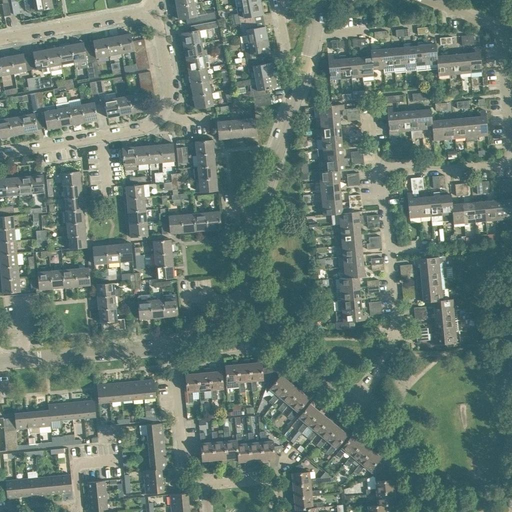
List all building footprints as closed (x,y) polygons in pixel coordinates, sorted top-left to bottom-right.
[(29,12),(36,10),(52,7),(50,0),(23,0),(25,9),(29,12)] [(20,13),(18,1),(11,2),(14,15),(20,13)] [(11,15),(8,2),(3,3),(2,4),(4,16),(11,15)] [(201,2),(198,2),(176,6),(179,19),(186,18),(187,24),(216,18),(214,12),(206,13),(206,11),(202,8),(201,2)] [(263,14),(261,2),(237,7),(238,14),(232,15),(234,24),(240,23),(240,25),(254,22),(252,16),(263,14)] [(192,25),(193,31),(217,27),(216,21),(192,25)] [(254,22),(240,25),(242,36),(240,36),(241,43),(249,42),(267,38),(265,26),(255,28),(254,22)] [(200,37),(199,31),(181,33),(184,46),(201,43),(205,42),(204,37),(200,37)] [(131,33),(118,35),(121,53),(134,51),(133,47),(132,41),(131,33)] [(121,53),(118,35),(106,38),(109,56),(121,53)] [(109,56),(106,38),(93,40),(96,58),(109,56)] [(270,51),(267,38),(249,42),(250,49),(245,50),(247,61),(260,59),(259,53),(270,51)] [(133,47),(145,45),(144,39),(132,41),(133,47)] [(76,44),(71,45),(75,67),(79,67),(78,61),(87,60),(83,42),(82,42),(80,40),(77,41),(76,44)] [(431,41),(424,42),(427,69),(437,68),(437,63),(436,44),(432,45),(431,41)] [(418,46),(414,46),(416,70),(427,69),(424,42),(417,43),(418,46)] [(63,46),(58,47),(61,64),(74,62),(71,45),(70,45),(70,43),(63,44),(63,46)] [(201,43),(184,46),(186,58),(207,54),(206,48),(202,49),(201,43)] [(403,44),(403,47),(405,71),(416,70),(414,46),(410,47),(410,44),(403,44)] [(51,48),(46,49),(49,67),(61,64),(58,47),(57,45),(50,46),(51,48)] [(145,45),(133,47),(134,51),(135,53),(146,51),(145,45)] [(405,71),(403,47),(392,48),(395,72),(405,71)] [(482,71),(479,47),(479,52),(469,53),(471,72),(482,71)] [(392,48),(382,49),(383,73),(395,72),(392,48)] [(49,67),(46,49),(34,51),(33,51),(36,69),(42,68),(42,72),(45,73),(50,72),(49,67)] [(383,68),(382,49),(370,50),(373,69),(383,68)] [(23,53),(11,56),(14,73),(27,71),(23,53)] [(469,53),(458,54),(460,73),(460,77),(471,76),(469,53)] [(188,71),(206,67),(210,67),(207,54),(186,58),(188,71)] [(460,73),(458,54),(447,55),(449,74),(460,73)] [(327,55),(329,67),(330,79),(341,78),(339,59),(328,60),(328,55),(327,55)] [(447,55),(437,56),(437,63),(437,68),(438,75),(449,74),(447,55)] [(14,73),(11,56),(0,57),(0,67),(2,76),(14,73)] [(148,62),(147,56),(136,59),(137,64),(148,62)] [(371,56),(360,57),(363,82),(374,81),(373,69),(371,56)] [(360,57),(350,58),(351,77),(362,76),(360,57)] [(351,77),(350,58),(339,59),(341,78),(351,77)] [(272,62),(261,64),(260,59),(247,61),(249,72),(254,71),(255,78),(274,75),(272,62)] [(148,62),(137,64),(138,70),(150,68),(148,62)] [(101,77),(99,65),(93,66),(95,78),(101,77)] [(95,78),(93,66),(87,67),(89,79),(95,78)] [(206,67),(188,71),(191,83),(208,80),(212,79),(211,74),(207,75),(206,67)] [(150,71),(138,73),(139,79),(151,77),(150,71)] [(277,87),(274,75),(255,78),(257,85),(255,85),(255,84),(250,85),(251,92),(237,94),(238,102),(253,99),(254,107),(271,104),(268,89),(277,87)] [(39,76),(33,77),(35,90),(41,88),(39,76)] [(35,90),(33,77),(26,78),(29,91),(35,90)] [(151,77),(139,79),(141,85),(152,83),(151,77)] [(104,92),(102,80),(96,81),(98,93),(104,92)] [(210,88),(208,80),(191,83),(193,96),(210,92),(214,92),(213,87),(210,88)] [(98,93),(96,81),(90,82),(92,95),(98,93)] [(153,89),(152,83),(141,85),(142,91),(153,89)] [(66,90),(65,85),(57,87),(57,88),(53,89),(54,95),(60,94),(59,92),(66,90)] [(153,89),(142,91),(142,93),(143,97),(155,95),(153,89)] [(42,91),(36,92),(38,105),(44,104),(42,91)] [(38,105),(36,92),(29,94),(31,106),(38,105)] [(212,100),(210,92),(193,96),(196,108),(217,104),(216,99),(212,100)] [(430,99),(429,92),(418,93),(419,100),(430,99)] [(129,95),(133,113),(145,111),(143,97),(142,93),(129,95)] [(133,113),(129,95),(117,98),(120,115),(133,113)] [(120,115),(117,98),(104,100),(108,118),(120,115)] [(56,104),(57,109),(60,126),(73,124),(68,102),(56,104)] [(94,102),(82,104),(85,122),(98,119),(94,102)] [(82,104),(69,107),(73,124),(73,125),(75,126),(79,125),(80,124),(80,123),(85,122),(82,104)] [(344,109),(343,104),(319,106),(320,117),(339,116),(339,110),(344,109)] [(387,108),(389,138),(400,137),(398,112),(388,113),(387,108)] [(60,126),(57,109),(44,111),(48,129),(60,126)] [(431,109),(420,110),(422,129),(432,128),(432,121),(431,109)] [(422,129),(420,110),(409,111),(411,130),(422,129)] [(487,135),(485,110),(485,111),(485,116),(475,117),(476,136),(487,135)] [(409,111),(398,112),(400,131),(411,130),(409,111)] [(0,137),(13,135),(9,118),(8,118),(7,113),(0,114),(0,137)] [(34,113),(22,115),(25,133),(38,131),(34,113)] [(25,133),(22,115),(9,118),(13,135),(25,133)] [(340,126),(339,116),(320,117),(321,128),(340,126)] [(476,136),(475,117),(464,118),(466,137),(476,136)] [(257,136),(255,118),(242,119),(244,137),(257,136)] [(466,137),(464,118),(453,119),(455,138),(466,137)] [(244,137),(242,119),(230,120),(232,138),(244,137)] [(455,138),(453,119),(442,120),(444,139),(455,138)] [(232,138),(230,120),(217,121),(219,139),(232,138)] [(442,120),(432,121),(432,128),(433,140),(444,139),(442,120)] [(341,137),(340,126),(321,128),(322,139),(341,137)] [(341,137),(322,139),(323,150),(342,148),(341,137)] [(214,152),(213,139),(195,141),(196,154),(214,152)] [(174,161),(173,143),(160,144),(162,162),(174,161)] [(162,162),(160,144),(147,145),(149,163),(162,162)] [(149,163),(147,145),(135,146),(137,164),(149,163)] [(137,164),(135,146),(122,148),(124,166),(137,164)] [(343,159),(342,148),(323,150),(324,160),(343,159)] [(215,165),(214,152),(196,154),(197,167),(215,165)] [(343,159),(324,160),(325,171),(338,170),(344,169),(344,165),(347,165),(347,158),(343,159)] [(197,167),(194,167),(195,179),(216,177),(215,165),(197,167)] [(320,182),(339,181),(338,170),(325,171),(314,172),(316,183),(320,182)] [(80,171),(62,173),(63,185),(81,184),(80,171)] [(43,174),(30,175),(32,194),(45,192),(43,174)] [(32,194),(30,175),(18,177),(19,195),(32,194)] [(19,195),(18,177),(5,178),(7,196),(19,195)] [(218,190),(216,177),(195,179),(195,180),(198,179),(200,192),(218,190)] [(418,190),(417,178),(411,178),(412,190),(412,192),(411,194),(407,194),(407,193),(409,217),(420,216),(418,197),(418,190)] [(340,191),(339,181),(320,182),(321,193),(340,191)] [(82,196),(81,184),(63,185),(64,198),(82,196)] [(148,184),(143,184),(125,186),(127,199),(145,197),(145,196),(149,196),(148,184)] [(341,202),(340,191),(321,193),(322,204),(341,202)] [(440,192),(440,195),(442,221),(453,220),(452,204),(451,194),(447,195),(447,191),(440,192)] [(431,220),(432,222),(442,221),(440,195),(439,192),(433,192),(434,196),(429,196),(431,220)] [(83,209),(82,196),(64,198),(65,211),(83,209)] [(429,196),(419,197),(418,197),(420,216),(421,221),(431,220),(429,196)] [(146,210),(145,197),(127,199),(128,211),(146,210)] [(505,199),(495,200),(496,219),(507,218),(505,199)] [(362,206),(361,200),(349,201),(349,207),(342,208),(341,202),(322,204),(323,215),(339,214),(339,213),(352,212),(352,207),(362,206)] [(496,219),(495,200),(484,201),(486,220),(496,219)] [(486,220),(484,201),(473,202),(475,221),(486,220)] [(475,221),(473,202),(462,203),(464,222),(475,221)] [(464,222),(462,203),(452,204),(453,220),(453,223),(464,222)] [(84,221),(83,209),(65,211),(66,223),(84,221)] [(147,222),(146,210),(128,211),(129,224),(147,222)] [(206,212),(208,230),(221,229),(219,211),(206,212)] [(359,222),(358,211),(352,212),(339,213),(339,214),(340,224),(359,222)] [(208,230),(206,212),(194,213),(196,231),(208,230)] [(194,213),(181,214),(183,232),(196,231),(194,213)] [(183,232),(181,214),(169,215),(170,234),(183,232)] [(14,215),(5,216),(0,216),(0,229),(15,228),(14,215)] [(86,234),(84,221),(66,223),(68,236),(86,234)] [(148,235),(147,222),(129,224),(130,237),(148,235)] [(360,233),(359,222),(340,224),(341,235),(360,233)] [(15,228),(0,229),(0,242),(16,241),(15,228)] [(361,244),(360,233),(341,235),(342,246),(361,244)] [(87,247),(86,234),(68,236),(69,249),(87,247)] [(172,252),(171,239),(153,241),(154,254),(172,252)] [(16,241),(0,242),(0,254),(17,253),(16,241)] [(132,261),(131,243),(118,244),(120,262),(132,261)] [(120,262),(118,244),(105,245),(107,263),(120,262)] [(362,254),(361,244),(342,246),(343,256),(362,254)] [(107,263),(105,245),(93,246),(94,264),(107,263)] [(173,265),(172,252),(154,254),(155,266),(173,265)] [(18,266),(17,253),(0,254),(0,265),(0,267),(18,266)] [(362,254),(343,256),(344,267),(363,265),(362,254)] [(446,267),(445,256),(414,259),(419,259),(420,270),(446,267)] [(174,277),(173,265),(155,266),(156,279),(174,277)] [(364,276),(363,265),(344,267),(345,278),(358,277),(364,276)] [(0,267),(1,280),(19,278),(18,266),(0,267)] [(90,285),(89,267),(76,268),(77,286),(90,285)] [(447,278),(446,267),(420,270),(421,276),(417,276),(416,278),(416,281),(447,278)] [(77,286),(76,268),(63,269),(65,287),(77,286)] [(65,287),(63,269),(51,271),(52,288),(65,287)] [(52,288),(51,271),(38,272),(39,290),(52,288)] [(135,281),(134,273),(130,273),(130,277),(125,277),(125,282),(135,281)] [(345,278),(339,278),(340,289),(359,287),(358,277),(345,278)] [(21,291),(19,278),(1,280),(3,293),(21,291)] [(448,289),(447,278),(416,281),(416,284),(418,285),(422,285),(422,291),(448,289)] [(114,283),(96,284),(97,297),(121,295),(120,289),(115,289),(114,283)] [(360,298),(359,287),(340,289),(336,290),(337,300),(360,298)] [(449,299),(448,289),(422,291),(423,302),(433,301),(442,300),(449,299)] [(176,294),(163,295),(163,299),(165,317),(178,315),(176,294)] [(115,296),(97,297),(98,310),(116,308),(115,296)] [(361,309),(360,298),(337,300),(338,311),(361,309)] [(165,317),(163,299),(151,300),(152,318),(165,317)] [(450,299),(449,299),(442,300),(433,301),(434,312),(453,310),(452,299),(450,299)] [(152,318),(151,300),(138,301),(139,319),(152,318)] [(116,308),(98,310),(99,322),(101,322),(102,331),(125,329),(124,318),(117,319),(116,308)] [(353,328),(353,321),(368,320),(367,319),(362,319),(361,309),(338,311),(335,311),(337,329),(353,328)] [(458,309),(453,310),(434,312),(435,322),(454,321),(459,320),(458,309)] [(455,331),(454,321),(435,322),(436,333),(455,331)] [(460,342),(459,331),(455,331),(436,333),(416,335),(417,341),(431,340),(432,342),(437,341),(437,344),(432,344),(432,345),(460,342)] [(256,362),(249,363),(251,381),(250,381),(251,391),(257,391),(256,381),(262,380),(262,381),(269,380),(273,367),(262,368),(261,362),(261,358),(258,358),(258,359),(256,360),(256,362)] [(244,364),(237,364),(239,383),(239,387),(240,392),(245,392),(244,382),(250,381),(251,381),(249,363),(249,359),(246,360),(246,361),(244,361),(244,364)] [(232,365),(225,365),(226,375),(228,388),(233,388),(239,387),(239,383),(237,364),(237,360),(234,361),(235,362),(232,362),(232,365)] [(209,372),(211,390),(212,400),(217,399),(216,389),(223,389),(221,367),(218,367),(218,368),(216,368),(216,371),(209,372)] [(274,393),(268,401),(272,404),(278,396),(279,396),(290,382),(285,378),(287,376),(285,374),(283,372),(282,374),(273,367),(269,380),(273,384),(269,389),(273,392),(274,393)] [(199,391),(200,401),(205,401),(204,390),(211,390),(209,372),(209,368),(206,368),(207,369),(204,370),(204,372),(197,373),(199,391)] [(185,374),(188,402),(193,402),(192,392),(199,391),(197,373),(197,369),(195,369),(195,371),(192,371),(192,373),(185,374)] [(154,379),(143,380),(144,398),(156,397),(154,379)] [(144,398),(143,380),(131,382),(133,399),(144,398)] [(284,401),(278,409),(281,412),(288,404),(299,390),(297,388),(294,386),(296,384),(294,382),(295,381),(293,380),(290,382),(279,396),(284,401)] [(133,399),(131,382),(120,383),(121,400),(133,399)] [(121,400),(120,383),(108,384),(110,401),(121,400)] [(97,384),(98,402),(110,401),(108,384),(97,384)] [(293,409),(287,416),(291,420),(297,412),(298,412),(303,406),(309,398),(303,393),(305,391),(303,390),(304,389),(302,387),(299,390),(288,404),(293,409)] [(96,416),(94,400),(82,401),(84,417),(96,416)] [(84,417),(82,401),(71,402),(73,418),(84,417)] [(314,402),(312,401),(310,403),(298,418),(304,422),(298,430),(301,433),(307,425),(308,425),(319,411),(314,407),(316,405),(314,403),(314,402)] [(73,418),(71,402),(60,403),(61,419),(73,418)] [(61,419),(60,403),(48,404),(49,410),(50,420),(61,419)] [(241,405),(232,406),(233,415),(242,414),(241,405)] [(324,410),(322,408),(319,411),(308,425),(313,430),(307,437),(311,441),(331,416),(328,419),(323,414),(325,412),(323,411),(324,410)] [(50,420),(49,410),(38,411),(39,427),(50,426),(50,420)] [(26,412),(28,434),(40,433),(39,427),(38,411),(26,412)] [(149,411),(145,412),(146,417),(146,421),(158,420),(158,416),(157,411),(154,412),(154,416),(152,417),(151,411),(149,411)] [(16,429),(27,428),(26,412),(15,413),(15,418),(16,429)] [(333,417),(331,416),(311,441),(317,433),(323,437),(316,445),(320,448),(340,423),(338,426),(333,422),(334,420),(332,418),(333,417)] [(4,419),(3,417),(0,417),(0,427),(4,427),(6,451),(18,449),(18,445),(16,429),(15,418),(4,419)] [(147,424),(148,435),(163,434),(162,423),(147,424)] [(342,425),(340,423),(320,448),(326,440),(332,445),(325,453),(329,456),(335,448),(336,448),(347,434),(342,430),(344,427),(342,426),(342,425)] [(229,430),(224,431),(227,462),(226,459),(233,458),(233,461),(236,461),(238,461),(238,462),(239,462),(236,434),(236,440),(230,440),(229,430)] [(227,462),(224,431),(223,431),(224,441),(217,441),(216,431),(212,432),(215,463),(214,460),(221,459),(221,462),(224,462),(224,463),(227,462)] [(265,431),(260,432),(263,463),(263,459),(269,459),(270,462),(272,461),(272,462),(275,462),(275,458),(274,454),(274,448),(274,446),(273,440),(266,441),(265,431)] [(215,463),(212,432),(211,432),(212,442),(205,442),(205,432),(200,433),(201,443),(200,443),(202,461),(209,460),(209,463),(212,463),(212,464),(215,463)] [(263,463),(260,432),(261,441),(253,442),(252,432),(248,433),(251,464),(251,461),(257,460),(258,463),(260,462),(260,463),(263,463)] [(251,464),(248,433),(248,437),(241,438),(241,433),(236,434),(239,462),(245,461),(246,464),(248,464),(248,465),(251,464)] [(164,445),(163,434),(148,435),(149,447),(164,445)] [(295,434),(290,440),(293,443),(298,437),(295,434)] [(353,434),(346,441),(335,456),(339,459),(345,451),(350,455),(344,463),(365,439),(363,437),(362,438),(360,436),(358,438),(353,434)] [(365,439),(344,463),(348,466),(355,459),(360,463),(353,470),(354,471),(374,446),(372,445),(371,445),(369,444),(368,446),(362,441),(365,439)] [(165,457),(164,445),(149,447),(150,458),(165,457)] [(274,446),(274,448),(274,454),(279,454),(285,448),(281,445),(274,446)] [(374,446),(354,471),(358,474),(364,466),(370,471),(372,476),(387,468),(378,461),(381,457),(383,454),(381,452),(381,453),(379,451),(377,453),(372,449),(374,446)] [(161,469),(167,469),(165,457),(150,458),(151,470),(161,469)] [(388,480),(387,468),(372,476),(375,481),(375,489),(366,489),(366,494),(398,491),(394,491),(393,485),(396,484),(396,482),(397,482),(397,479),(393,480),(393,479),(388,480)] [(143,471),(144,482),(162,481),(161,469),(151,470),(143,471)] [(310,471),(301,472),(291,473),(288,474),(288,476),(289,476),(289,479),(292,478),(293,485),(311,484),(321,483),(321,478),(310,479),(310,471)] [(72,492),(71,474),(60,475),(61,493),(72,492)] [(61,493),(60,475),(49,476),(51,494),(61,493)] [(51,494),(49,476),(38,477),(40,495),(51,494)] [(40,495),(38,477),(27,479),(29,496),(40,495)] [(29,496),(27,479),(17,480),(18,497),(29,496)] [(18,497),(17,480),(6,481),(7,498),(18,497)] [(105,491),(104,481),(88,482),(89,493),(105,491)] [(145,494),(163,492),(162,481),(144,482),(145,494)] [(311,490),(311,484),(293,485),(289,486),(289,488),(290,488),(290,491),(293,490),(294,497),(312,495),(322,494),(321,490),(311,490)] [(106,502),(105,491),(89,493),(90,504),(106,502)] [(398,494),(398,491),(366,494),(376,493),(377,500),(367,501),(367,502),(363,502),(363,506),(395,504),(395,497),(397,496),(397,494),(398,494)] [(189,504),(188,493),(170,494),(171,506),(189,504)] [(312,495),(294,497),(290,498),(290,500),(291,500),(292,503),(294,502),(295,509),(323,507),(323,501),(313,502),(312,495)] [(152,496),(148,497),(149,508),(156,507),(156,502),(153,503),(152,496)] [(114,511),(107,511),(106,502),(90,504),(90,511),(117,511),(118,511),(114,511)]
